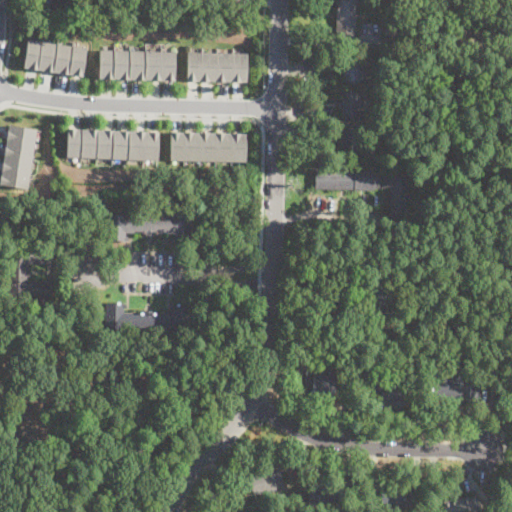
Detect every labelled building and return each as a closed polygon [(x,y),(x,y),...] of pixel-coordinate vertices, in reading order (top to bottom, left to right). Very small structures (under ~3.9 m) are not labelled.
[(82,1),(81,13),(59,12),(59,1),(55,0),(78,0),(78,1),(82,1)] [(363,0),(363,3),(356,3),(355,34),(336,34),(337,1),(346,1),(346,0),(363,0)] [(410,27),(409,41),(384,39),(385,25),(410,27)] [(85,48),(81,75),(23,66),(27,39),(85,48)] [(173,77),(98,75),(99,49),(174,51),(173,77)] [(246,53),(246,79),(186,78),(186,52),(246,53)] [(362,80),(342,80),(343,57),(363,58),(362,80)] [(359,117),(341,116),(342,92),(360,93),(359,117)] [(27,187),(0,183),(0,177),(9,124),(36,129),(27,187)] [(156,158),(67,156),(67,128),(157,130),(156,158)] [(365,130),(364,152),(341,151),(342,129),(365,130)] [(244,160),(171,158),(172,131),(245,133),(244,160)] [(374,188),(374,190),(314,188),(315,168),(374,170),(374,172),(379,172),(379,188),(374,188)] [(410,178),(409,212),(389,211),(390,187),(381,187),(380,178),(390,178),(390,176),(410,178)] [(191,217),(190,242),(174,241),(175,235),(154,234),(154,236),(145,236),(145,233),(125,232),(125,245),(108,244),(108,215),(191,217)] [(53,247),(52,263),(26,262),(26,269),(29,269),(29,275),(26,274),(26,282),(52,283),(52,299),(7,297),(9,246),(53,247)] [(398,300),(397,309),(389,309),(389,317),(366,316),(366,301),(364,301),(365,279),(389,280),(389,300),(398,300)] [(126,305),(126,308),(123,307),(123,313),(142,314),(142,311),(151,311),(151,314),(173,314),(173,310),(170,310),(170,305),(190,305),(189,332),(106,329),(107,303),(123,303),(123,304),(126,305)] [(334,375),(333,399),(310,398),(312,387),(304,387),(304,374),(334,375)] [(479,403),(455,399),(456,398),(431,394),(435,374),(482,381),(479,403)] [(402,390),(401,412),(380,411),(380,401),(373,400),(373,389),(402,390)] [(272,469),(273,475),(280,473),(284,487),(266,492),(268,496),(252,500),(244,475),(258,471),(258,473),(272,469)] [(341,485),(339,506),(306,503),(308,481),(341,485)] [(404,489),(404,492),(413,492),(413,508),(380,508),(380,488),(404,489)] [(477,501),(479,501),(481,511),(479,511),(443,511),(441,502),(476,495),(477,501)]
